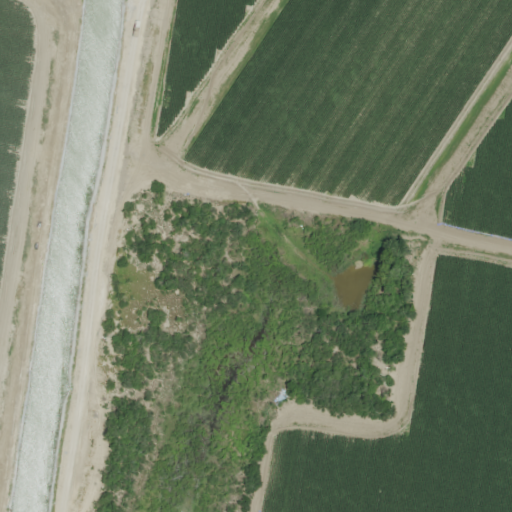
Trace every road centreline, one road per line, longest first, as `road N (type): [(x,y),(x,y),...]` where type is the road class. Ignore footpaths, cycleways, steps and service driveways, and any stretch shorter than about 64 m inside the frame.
road 1 (residential): [(167,0),(155,194),(136,213),(84,511)]
road 2 (residential): [(511,241),(236,194),(155,194)]
